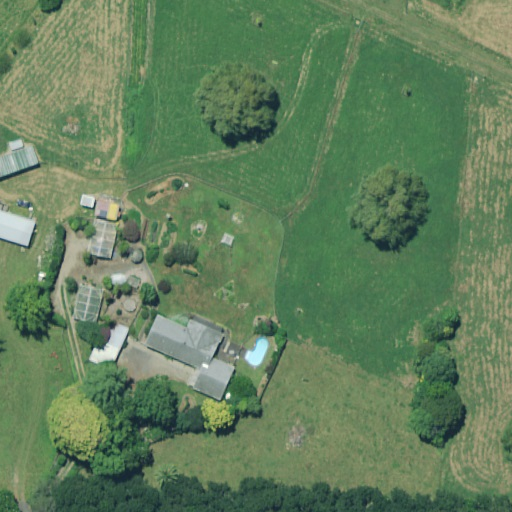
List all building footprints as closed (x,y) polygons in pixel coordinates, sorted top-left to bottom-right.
[(0,179),(44,163),(38,146),(0,160),(0,179)] [(124,199),(106,193),(98,219),(116,224),(124,199)] [(39,222),(1,210),(0,211),(0,236),(31,247),(39,222)] [(123,234),(95,230),(91,256),(118,260),(123,234)] [(101,289),(77,287),(74,319),(98,321),(101,289)] [(191,328),(162,316),(149,345),(200,368),(192,387),(225,401),(239,368),(217,358),(228,334),(195,320),(191,328)] [(111,319),(92,360),(115,370),(133,329),(123,324),(111,319)]
